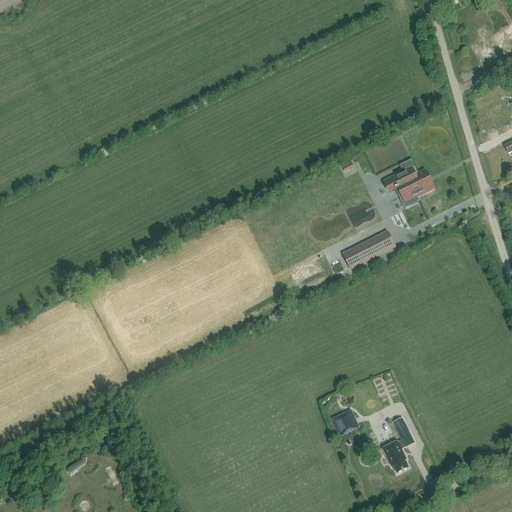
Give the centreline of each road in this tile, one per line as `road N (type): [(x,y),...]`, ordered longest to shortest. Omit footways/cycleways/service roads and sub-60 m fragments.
road 1 (unclassified): [(511,279),(429,0)]
road 2 (unclassified): [(511,454),(401,511)]
